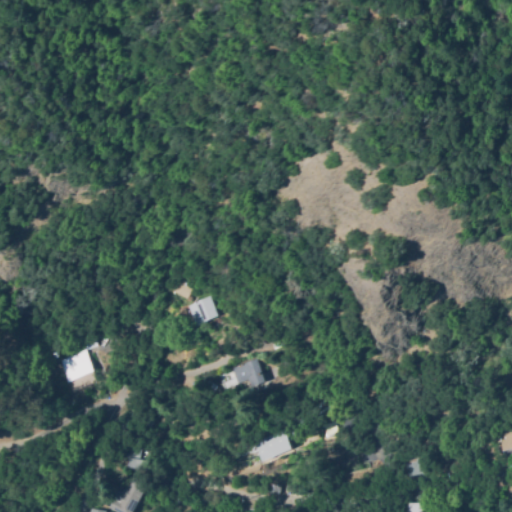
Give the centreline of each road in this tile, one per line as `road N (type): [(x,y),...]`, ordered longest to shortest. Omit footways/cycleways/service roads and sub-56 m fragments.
road 1 (residential): [(111,402),(80,511),(211,489),(320,504),(511,464)]
road 2 (residential): [(111,402),(234,352)]
